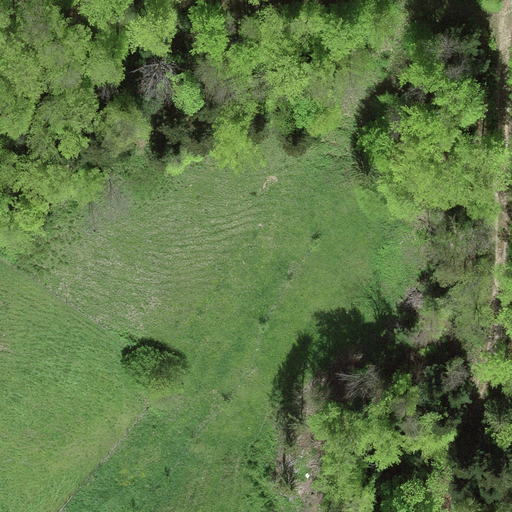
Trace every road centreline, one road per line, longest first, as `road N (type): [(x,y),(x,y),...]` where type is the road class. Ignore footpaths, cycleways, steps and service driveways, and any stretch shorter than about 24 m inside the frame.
road 1 (track): [(503,26),(491,348),(451,435),(446,511)]
road 2 (track): [(390,0),(488,10),(503,26)]
